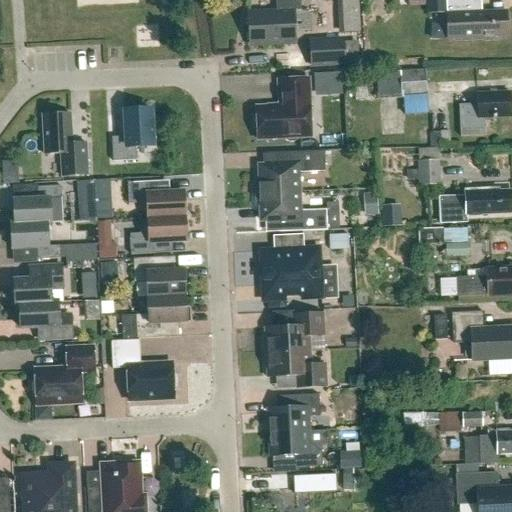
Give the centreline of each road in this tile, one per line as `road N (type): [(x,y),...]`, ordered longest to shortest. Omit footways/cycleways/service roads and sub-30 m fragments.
road 1 (residential): [(225,423),(205,76),(23,89)]
road 2 (residential): [(225,423),(0,434)]
